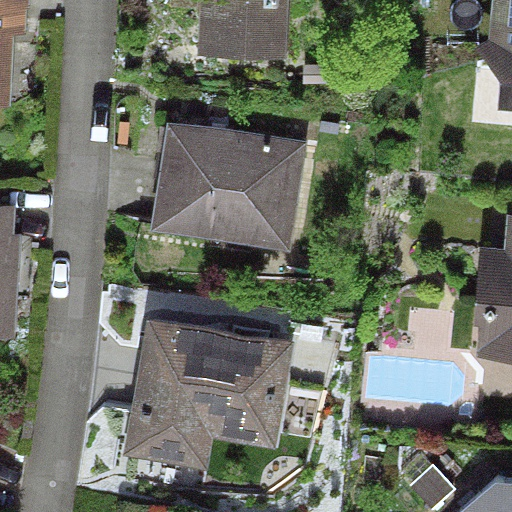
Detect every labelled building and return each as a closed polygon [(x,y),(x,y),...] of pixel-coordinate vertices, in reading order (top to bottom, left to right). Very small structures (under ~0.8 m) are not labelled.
[(0,0),(0,105),(15,106),(17,48),(30,48),(31,0),(0,0)] [(291,0),(164,0),(164,2),(204,4),(202,60),(289,63),(291,0)] [(511,0),(498,0),(495,43),(483,52),(511,86),(511,0)] [(309,142),(173,122),(157,231),(293,251),(309,142)] [(0,204),(0,337),(16,338),(22,206),(0,204)] [(511,210),(511,211),(510,242),(491,241),(483,357),(511,358),(511,210)] [(153,317),(131,448),(209,461),(213,437),(279,447),(297,340),(153,317)] [(455,511),(511,511),(511,473),(501,473),(455,511)]
